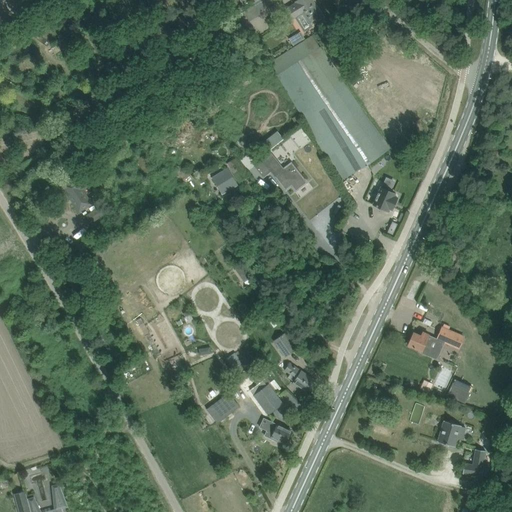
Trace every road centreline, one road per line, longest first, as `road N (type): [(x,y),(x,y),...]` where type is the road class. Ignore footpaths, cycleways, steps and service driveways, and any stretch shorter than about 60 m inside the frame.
road 1 (secondary): [(290,511),(468,121),(485,67)]
road 2 (unclassified): [(178,511),(0,206)]
road 3 (track): [(0,463),(21,467),(129,422)]
road 4 (residential): [(485,67),(449,64),(371,0)]
